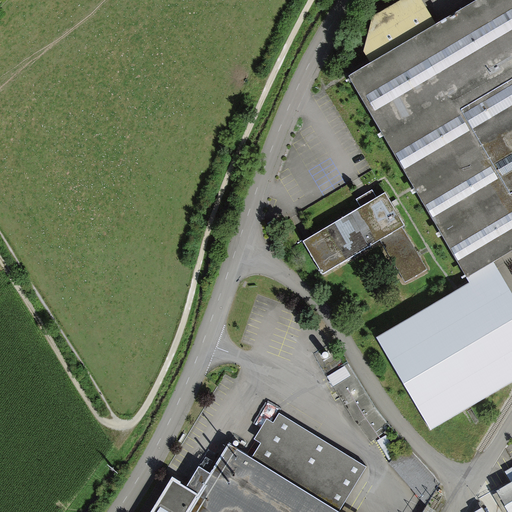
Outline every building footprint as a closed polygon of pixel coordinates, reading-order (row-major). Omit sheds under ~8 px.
[(511,0),(476,0),(343,79),(462,281),(476,273),(511,251),(511,0)] [(382,193),(302,240),(321,273),(378,239),(403,282),(427,269),(382,193)] [(351,414),(371,441),(390,427),(376,410),(348,364),(327,376),(351,414)] [(361,466),(271,414),(250,451),(339,503),(361,466)] [(342,511),(228,441),(184,511),(342,511)] [(407,446),(389,461),(426,504),(440,484),(407,446)] [(180,511),(196,487),(173,474),(149,511),(180,511)] [(511,511),(511,476),(485,491),(496,511),(511,511)]
